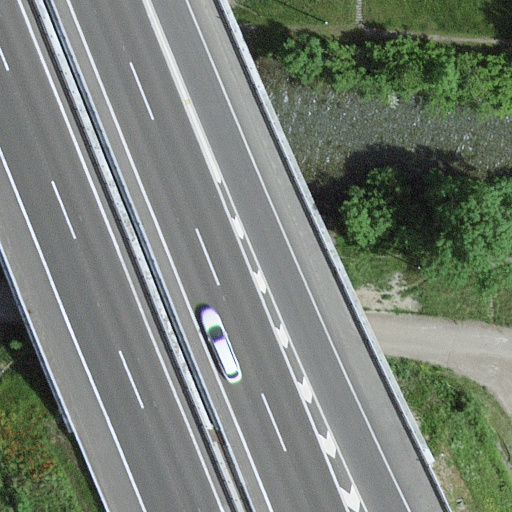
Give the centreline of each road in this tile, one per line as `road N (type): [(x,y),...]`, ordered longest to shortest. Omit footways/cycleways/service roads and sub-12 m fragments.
road 1 (motorway): [(394,511),(136,0)]
road 2 (motorway): [(315,511),(116,0)]
road 3 (track): [(511,349),(0,293)]
road 4 (motorway): [(0,41),(188,511)]
